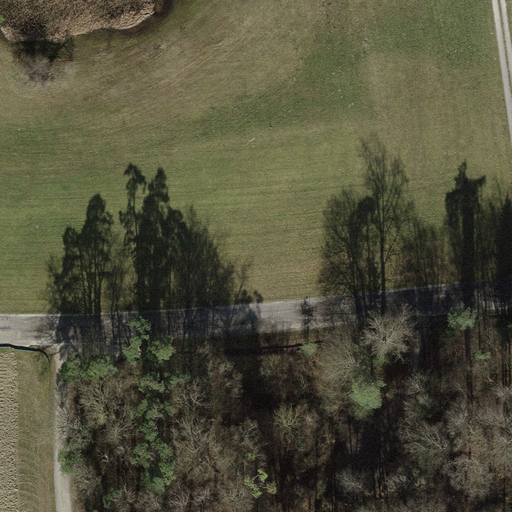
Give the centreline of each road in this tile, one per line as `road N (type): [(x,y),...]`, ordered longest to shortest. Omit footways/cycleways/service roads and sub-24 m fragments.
road 1 (tertiary): [(511,296),(166,325),(0,330)]
road 2 (track): [(66,511),(64,330)]
